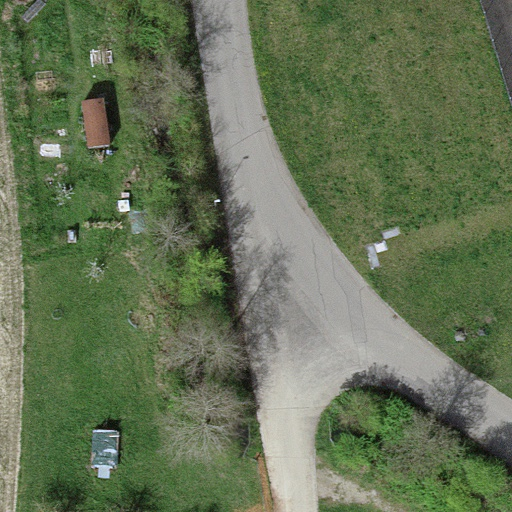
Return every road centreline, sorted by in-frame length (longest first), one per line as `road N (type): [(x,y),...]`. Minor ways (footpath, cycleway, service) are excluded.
road 1 (unclassified): [(220,0),(251,241),(511,423)]
road 2 (track): [(251,241),(296,511)]
